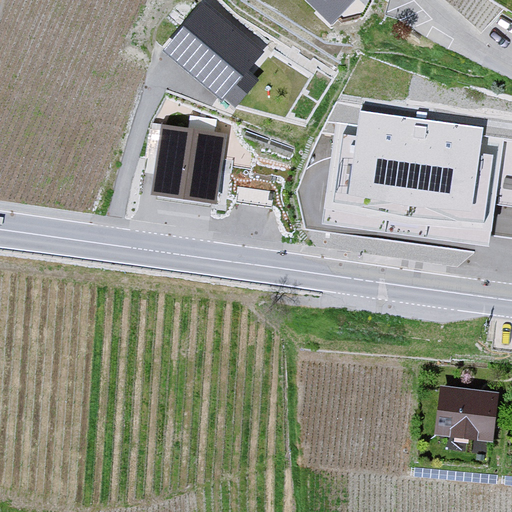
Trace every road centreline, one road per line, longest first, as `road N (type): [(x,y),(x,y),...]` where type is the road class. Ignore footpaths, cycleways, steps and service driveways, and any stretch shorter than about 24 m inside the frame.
road 1 (tertiary): [(0,229),(511,300)]
road 2 (unknown): [(111,246),(156,64)]
road 3 (residential): [(511,71),(414,0)]
